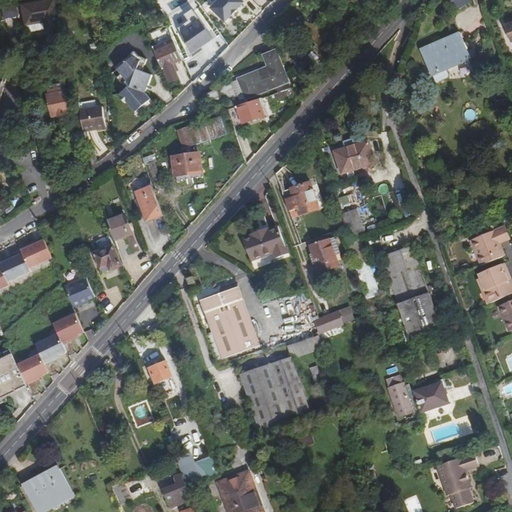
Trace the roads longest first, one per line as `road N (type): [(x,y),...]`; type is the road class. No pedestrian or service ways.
road 1 (tertiary): [(398,14),(0,461)]
road 2 (residential): [(289,0),(137,142),(0,232)]
road 3 (unknown): [(267,161),(318,300)]
